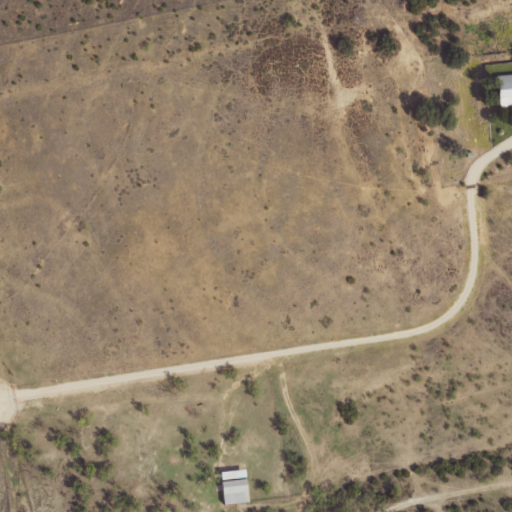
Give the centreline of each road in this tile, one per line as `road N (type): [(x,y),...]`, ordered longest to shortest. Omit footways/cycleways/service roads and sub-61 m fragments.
road 1 (residential): [(0,396),(273,353),(312,463),(295,511),(388,510),(511,481)]
road 2 (residential): [(273,353),(407,332),(450,311),(472,270),(471,173),(511,140)]
